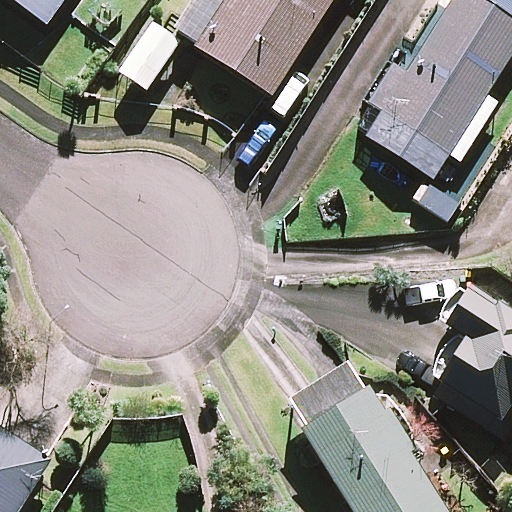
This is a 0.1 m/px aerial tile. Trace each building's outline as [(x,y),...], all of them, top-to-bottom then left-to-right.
[(71,0),(0,0),(47,34),(71,0)] [(339,0),(236,0),(231,9),(217,0),(202,0),(176,42),(273,104),(339,0)] [(367,144),(434,189),(451,163),(460,169),(499,111),(487,103),(511,64),(511,0),(464,0),(409,81),(397,73),(371,112),(383,120),(367,144)] [(153,31),(122,82),(149,99),(152,94),(170,105),(198,58),(153,31)] [(470,218),(428,192),(416,211),(458,237),(470,218)] [(511,324),(467,294),(442,332),(457,342),(429,385),(502,434),(511,418),(511,324)] [(387,399),(377,405),(358,374),(290,418),(350,511),(445,511),(409,454),(418,448),(387,399)] [(0,511),(26,511),(52,474),(0,439),(0,511)]
